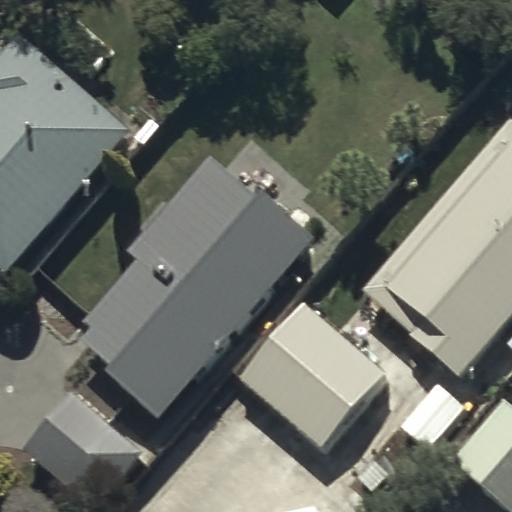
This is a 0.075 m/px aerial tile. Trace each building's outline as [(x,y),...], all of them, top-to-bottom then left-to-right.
[(262,24),(187,117),(232,153),(307,61),(262,24)] [(0,279),(14,292),(140,151),(29,52),(0,84),(0,279)] [(511,135),(366,308),(465,391),(511,335),(511,135)] [(113,364),(105,373),(158,418),(312,238),(210,151),(124,252),(134,260),(74,330),(113,364)] [(316,323),(251,399),(336,473),(401,397),(316,323)] [(70,391),(20,450),(94,511),(143,452),(70,391)] [(511,511),(511,418),(502,409),(452,470),(498,511),(511,511)]
